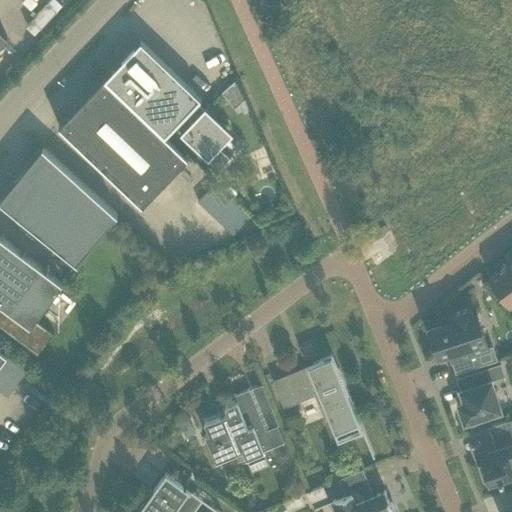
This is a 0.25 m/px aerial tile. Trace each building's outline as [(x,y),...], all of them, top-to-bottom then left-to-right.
[(42,0),(22,23),(34,33),(61,3),(57,0),(42,0)] [(165,133),(174,123),(196,100),(199,98),(200,98),(201,97),(140,39),(139,40),(140,41),(115,67),(114,67),(112,70),(106,77),(105,76),(104,77),(165,135),(166,134),(165,133)] [(204,97),(229,73),(214,58),(189,82),(204,97)] [(141,205),(188,157),(165,135),(104,77),(102,79),(106,82),(103,86),(104,86),(94,97),(93,96),(90,100),(91,101),(81,111),(80,110),(77,113),(77,114),(67,124),(63,128),(59,124),(58,125),(141,205)] [(223,87),(221,89),(232,104),(242,97),(235,78),(233,80),(223,87)] [(196,100),(174,123),(181,130),(180,132),(219,169),(230,157),(219,146),(232,132),(205,106),(203,107),(196,100)] [(0,201),(77,264),(78,263),(77,262),(115,215),(117,216),(117,215),(41,146),(40,147),(41,148),(0,198),(0,201)] [(214,182),(198,199),(234,232),(249,216),(214,182)] [(43,268),(0,235),(0,302),(0,303),(4,298),(14,306),(43,268)] [(511,270),(507,264),(489,277),(511,308),(511,270)] [(4,299),(0,304),(0,326),(38,355),(54,334),(35,319),(61,284),(62,285),(63,283),(43,269),(14,307),(4,299)] [(455,372),(466,369),(496,360),(492,346),(488,347),(477,314),(473,315),(470,307),(452,313),(454,321),(429,329),(437,355),(449,351),(454,369),(455,372)] [(331,355),(283,375),(294,403),(313,395),(311,391),(317,389),(338,439),(362,428),(331,355)] [(481,382),(460,389),(464,400),(458,402),(464,421),(500,409),(490,379),(504,375),(500,363),(477,370),(481,382)] [(204,420),(208,432),(204,433),(209,443),(215,460),(234,452),(237,460),(246,457),(263,450),(263,449),(272,445),(284,441),(277,424),(265,429),(249,388),(233,394),(235,400),(224,404),(227,411),(219,414),(204,420)] [(483,465),(479,466),(483,479),(487,478),(489,483),(499,479),(499,481),(503,480),(503,478),(511,475),(511,417),(488,425),(495,446),(487,449),(490,456),(481,459),(483,465)] [(333,500),(313,509),(314,511),(394,511),(395,509),(392,501),(389,500),(385,489),(373,494),(362,467),(338,477),(345,494),(333,499),(333,500)] [(136,511),(186,511),(198,496),(183,485),(165,472),(136,511)] [(323,484),(306,491),(309,500),(310,500),(327,493),(323,484)] [(301,493),(284,500),(287,509),(288,509),(304,502),(301,493)]
